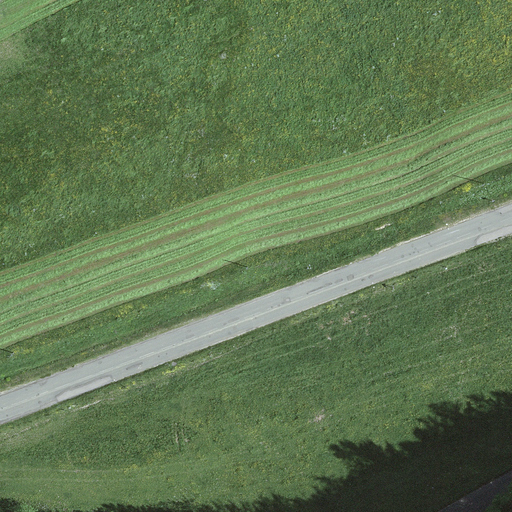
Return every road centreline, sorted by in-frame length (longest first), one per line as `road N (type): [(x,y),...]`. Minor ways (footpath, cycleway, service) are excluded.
road 1 (tertiary): [(511,221),(0,409)]
road 2 (track): [(37,511),(134,510),(337,452),(511,372)]
